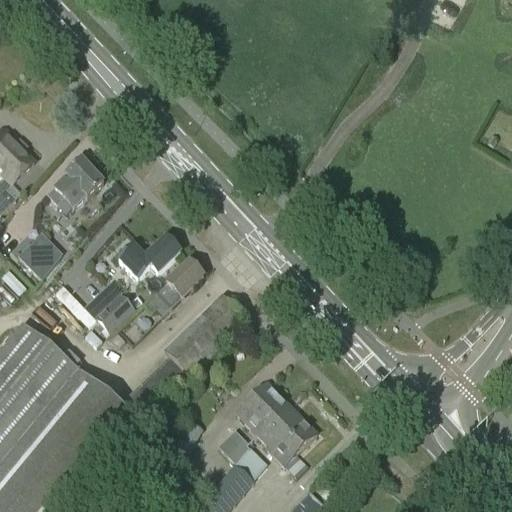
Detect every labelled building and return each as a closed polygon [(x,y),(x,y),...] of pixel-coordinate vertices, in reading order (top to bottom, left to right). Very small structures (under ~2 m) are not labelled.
[(0,219),(20,199),(11,190),(33,168),(13,149),(16,146),(3,133),(0,136),(0,219)] [(103,188),(80,163),(61,180),(63,182),(51,194),(51,195),(45,200),(55,211),(62,205),(71,215),(83,204),(85,205),(103,188)] [(62,261),(41,239),(16,263),(40,288),(62,261)] [(180,259),(164,242),(143,262),(140,258),(124,273),(135,286),(148,274),(156,281),(180,259)] [(202,283),(187,267),(141,310),(150,319),(155,314),(161,322),(202,283)] [(116,299),(91,323),(108,341),(133,317),(116,299)] [(140,429),(141,429),(246,329),(220,302),(161,358),(167,364),(118,411),(140,429)] [(0,361),(0,511),(73,511),(141,430),(140,429),(118,411),(23,333),(0,361)] [(289,411),(291,409),(271,387),(239,417),(258,438),(289,411)] [(289,411),(258,438),(270,451),(268,452),(282,467),(281,468),(284,471),(297,460),(296,460),(319,439),(291,409),(289,411)] [(144,458),(161,467),(179,477),(191,456),(192,454),(202,435),(183,426),(180,433),(162,423),(144,458)] [(230,464),(246,449),(233,437),(218,452),(230,464)] [(265,468),(246,449),(230,464),(233,468),(195,511),(233,511),(253,489),(268,471),(265,468)] [(293,511),(327,511),(331,508),(315,491),(293,511)]
